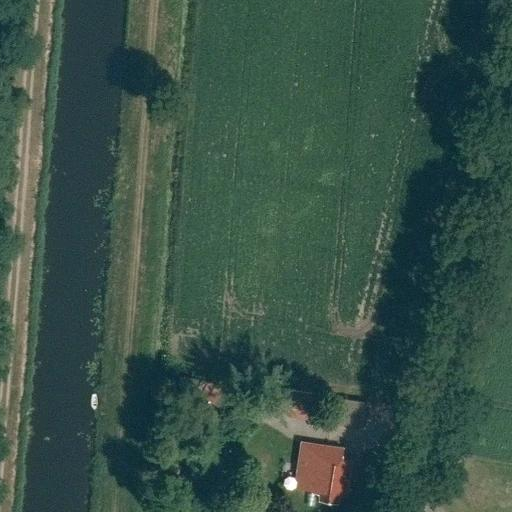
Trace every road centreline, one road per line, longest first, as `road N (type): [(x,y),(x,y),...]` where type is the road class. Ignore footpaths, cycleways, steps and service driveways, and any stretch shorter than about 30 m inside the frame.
road 1 (track): [(120,511),(153,0)]
road 2 (unclassified): [(408,511),(511,79)]
road 3 (track): [(24,153),(0,458)]
road 4 (track): [(38,0),(24,153)]
